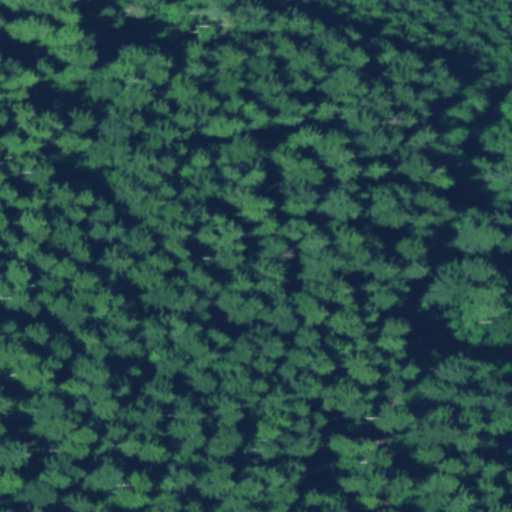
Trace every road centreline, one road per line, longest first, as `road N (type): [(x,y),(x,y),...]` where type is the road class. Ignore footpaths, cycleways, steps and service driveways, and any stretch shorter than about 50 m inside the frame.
road 1 (track): [(409,511),(404,448),(469,165),(511,112)]
road 2 (track): [(0,273),(197,511)]
